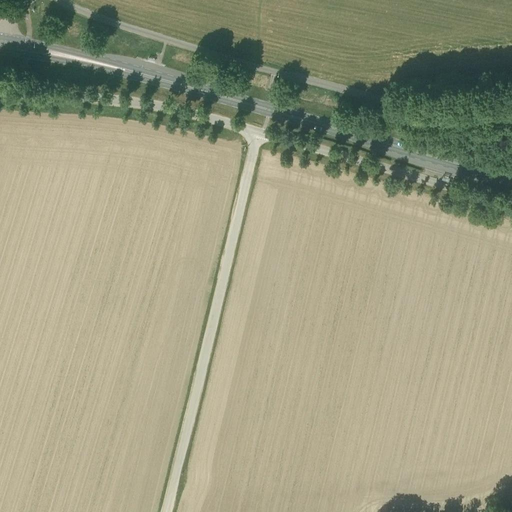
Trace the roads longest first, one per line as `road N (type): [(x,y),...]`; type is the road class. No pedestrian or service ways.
road 1 (primary): [(511,178),(132,71),(0,43)]
road 2 (unclassified): [(511,105),(407,107),(119,25),(58,0)]
road 3 (unclassified): [(170,511),(257,132)]
road 4 (unclassified): [(511,204),(257,132)]
road 5 (unclassified): [(257,132),(160,106),(0,90)]
